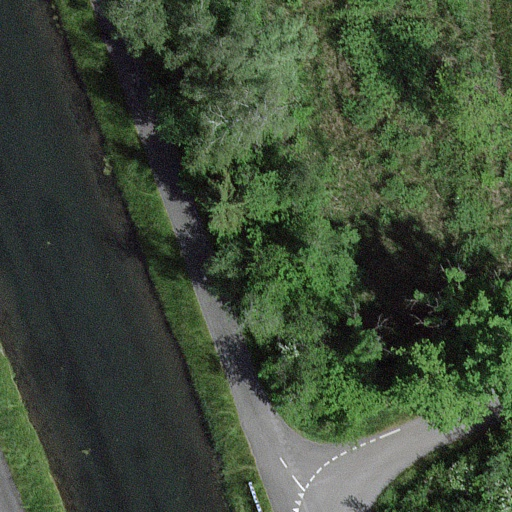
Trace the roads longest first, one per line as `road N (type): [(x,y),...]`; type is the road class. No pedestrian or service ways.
road 1 (unclassified): [(322,506),(291,474),(255,409),(104,0)]
road 2 (unclassified): [(322,506),(361,467),(511,397)]
